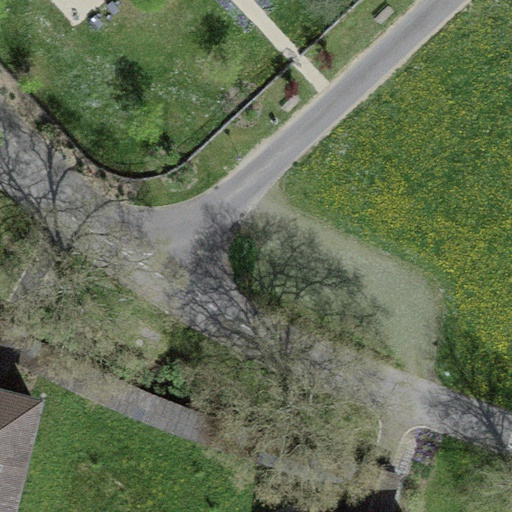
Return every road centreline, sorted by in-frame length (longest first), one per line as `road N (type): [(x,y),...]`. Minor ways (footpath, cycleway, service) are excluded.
road 1 (unclassified): [(459,0),(152,271)]
road 2 (unclassified): [(152,271),(329,373),(511,435)]
road 3 (unclassified): [(152,271),(68,208),(0,140)]
